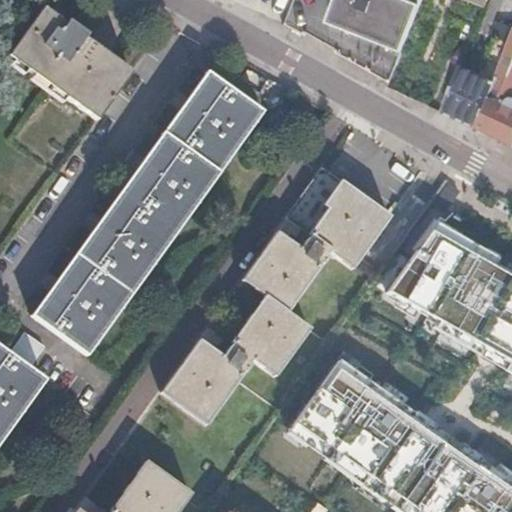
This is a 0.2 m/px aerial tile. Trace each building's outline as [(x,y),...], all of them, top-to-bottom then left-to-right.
[(333,0),(324,25),(398,56),(419,0),(333,0)] [(460,0),(484,9),(487,0),(460,0)] [(37,8),(3,57),(89,118),(124,69),(81,39),(84,35),(64,21),(60,25),(37,8)] [(509,46),(511,38),(511,31),(500,26),(495,40),(509,46)] [(511,38),(509,46),(494,83),(476,131),(500,142),(511,147),(511,38)] [(494,83),(509,46),(495,40),(480,78),(494,83)] [(476,131),(494,83),(480,78),(460,70),(442,116),(461,124),(476,131)] [(29,315),(84,355),(259,110),(204,71),(29,315)] [(287,91),(272,112),(293,127),(309,107),(287,91)] [(190,339),(154,391),(201,425),(237,375),(235,373),(237,370),(239,372),(245,364),(243,362),(246,358),(270,376),(302,330),(281,315),(317,265),(314,263),(317,259),(319,261),(326,253),(323,251),(325,248),(349,265),(381,220),(312,171),(278,219),(299,235),(290,247),(268,231),(233,280),(256,296),(213,355),(190,339)] [(460,195),(438,180),(420,205),(445,223),(464,198),(460,195)] [(511,368),(511,270),(429,223),(382,296),(511,368)] [(0,350),(0,432),(38,379),(0,350)] [(409,511),(511,511),(511,489),(334,365),(290,429),(409,511)] [(172,511),(183,496),(137,463),(101,511),(70,511),(69,511),(67,511),(172,511)]
